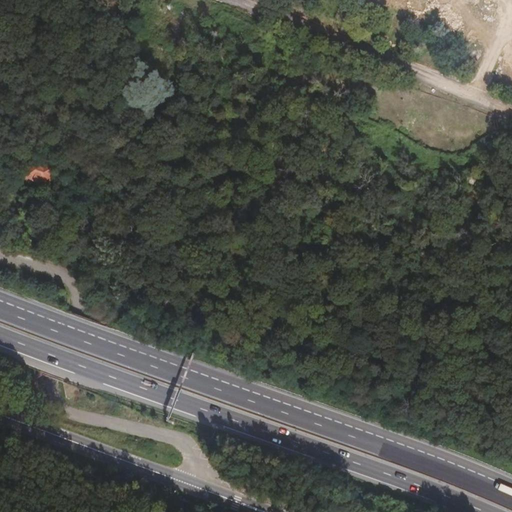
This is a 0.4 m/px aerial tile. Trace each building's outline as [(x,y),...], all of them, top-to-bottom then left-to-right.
[(156,0),(201,18),(207,4),(196,0),(156,0)] [(181,14),(153,2),(147,16),(175,28),(181,14)] [(165,42),(141,33),(136,44),(160,54),(165,42)] [(158,60),(134,50),(130,61),(153,71),(158,60)] [(489,129),(494,116),(473,108),(468,121),(489,129)] [(393,121),(393,129),(461,132),(461,118),(376,114),(376,120),(393,121)] [(49,166),(27,158),(20,177),(42,186),(49,166)]
